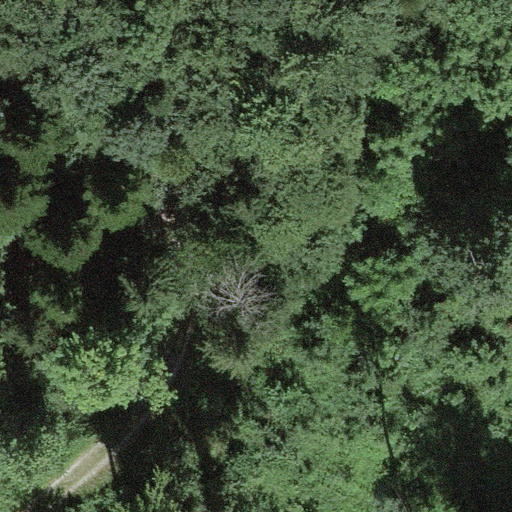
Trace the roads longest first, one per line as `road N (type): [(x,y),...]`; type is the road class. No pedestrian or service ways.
road 1 (track): [(38,511),(124,438),(181,342),(193,294),(187,226),(142,144),(0,57)]
road 2 (track): [(181,342),(511,135)]
